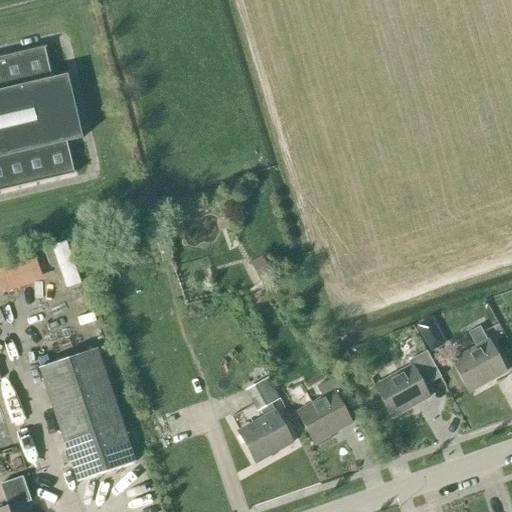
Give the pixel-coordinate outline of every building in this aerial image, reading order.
[(0,192),(74,175),(74,173),(72,174),(65,144),(80,141),(65,76),(50,80),(42,50),(45,50),(45,48),(0,58),(0,192)] [(64,243),(53,247),(61,278),(73,275),(64,243)] [(32,252),(7,261),(15,283),(40,274),(32,252)] [(259,282),(271,275),(261,257),(249,264),(259,282)] [(479,328),(468,335),(475,348),(450,362),(467,394),(505,373),(487,342),(479,328)] [(38,369),(76,483),(134,464),(95,350),(38,369)] [(426,353),(407,363),(410,367),(373,387),(391,420),(429,399),(423,389),(440,379),(426,353)] [(316,388),(322,399),(295,413),(313,446),(351,425),(335,397),(343,394),(335,378),(316,388)] [(236,433),(255,465),(292,444),(270,405),(278,400),(267,379),(244,391),(256,413),(259,411),(263,418),(236,433)] [(0,485),(0,488),(7,509),(0,511),(22,511),(20,505),(29,502),(21,478),(0,485)]
